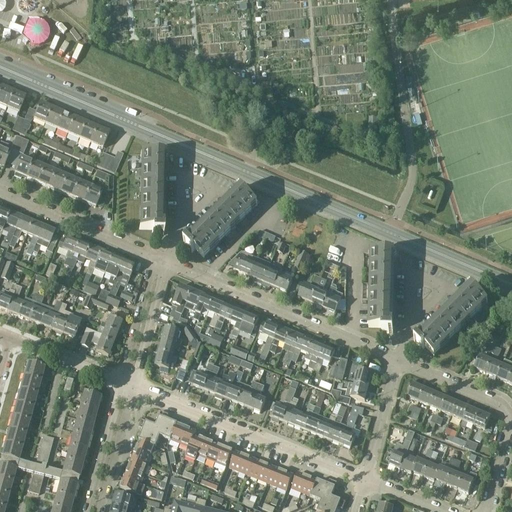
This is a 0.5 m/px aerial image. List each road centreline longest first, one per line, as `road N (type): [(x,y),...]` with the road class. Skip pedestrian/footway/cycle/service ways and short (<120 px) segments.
road 1 (secondary): [(511,284),(0,68)]
road 2 (residential): [(365,479),(131,387)]
road 3 (residential): [(398,361),(167,262)]
road 4 (residential): [(485,511),(508,410),(398,361)]
road 5 (residential): [(155,257),(0,191)]
road 6 (residential): [(120,382),(85,511)]
road 7 (residential): [(131,387),(167,262)]
road 8 (residential): [(155,257),(120,382)]
road 9 (residential): [(98,511),(131,387)]
road 10 (residential): [(365,479),(398,361)]
